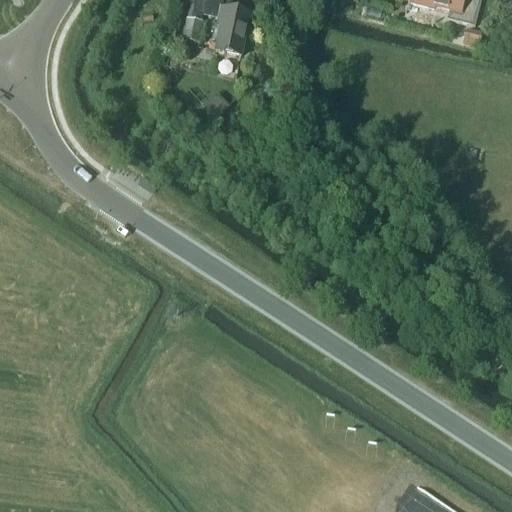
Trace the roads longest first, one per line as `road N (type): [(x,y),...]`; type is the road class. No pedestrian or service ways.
road 1 (primary): [(511,463),(82,182),(0,87)]
road 2 (unclassified): [(511,377),(439,253),(322,115),(270,0)]
